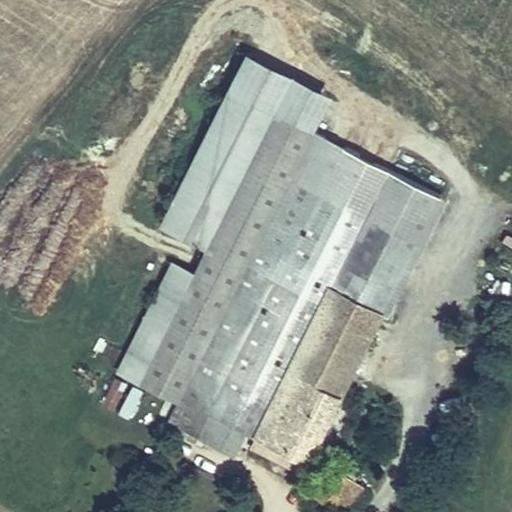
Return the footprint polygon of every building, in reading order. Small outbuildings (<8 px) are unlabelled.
[(132,376),(170,395),(285,169),(309,123),(271,103),(132,376)] [(309,123),(285,169),(361,205),(291,344),(340,367),(433,183),(309,123)] [(361,205),(285,169),(170,395),(160,415),(225,447),(236,426),(242,429),(243,441),(292,466),(340,367),(291,344),(361,205)] [(112,377),(99,405),(114,411),(127,384),(112,377)] [(129,385),(116,414),(130,420),(142,391),(129,385)] [(357,474),(327,455),(307,490),(336,507),(357,474)] [(353,511),(371,483),(357,474),(336,507),(344,511),(353,511)]
